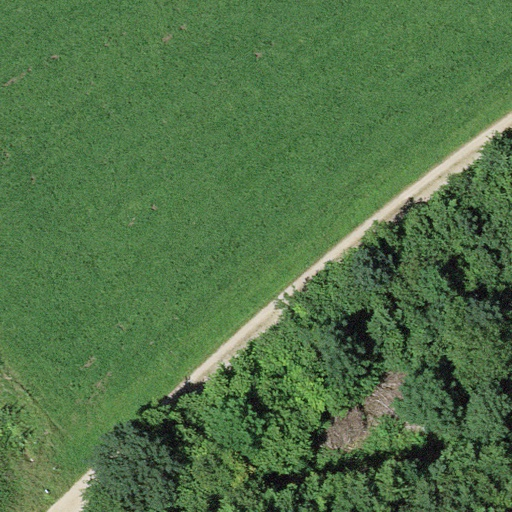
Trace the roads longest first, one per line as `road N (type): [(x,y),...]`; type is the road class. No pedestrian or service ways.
road 1 (track): [(511,132),(373,232),(72,511)]
road 2 (track): [(221,511),(511,441)]
